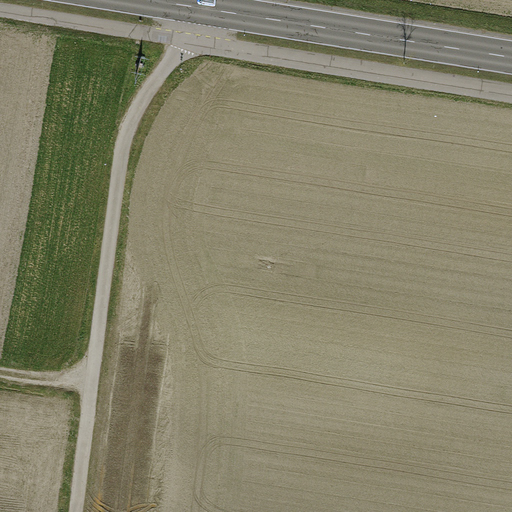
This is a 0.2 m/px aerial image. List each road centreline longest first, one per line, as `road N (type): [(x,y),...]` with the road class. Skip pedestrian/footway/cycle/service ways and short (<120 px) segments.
road 1 (track): [(75,511),(123,144),(140,103),(182,48),(191,6)]
road 2 (secondary): [(511,57),(151,0)]
